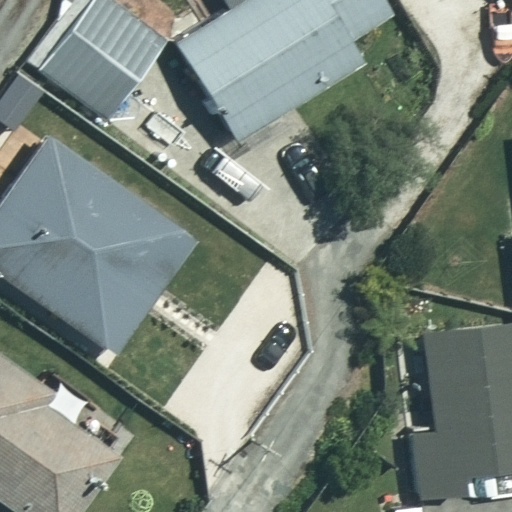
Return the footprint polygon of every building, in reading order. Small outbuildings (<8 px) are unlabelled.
[(182,19),(158,0),(69,0),(26,55),(104,117),(182,19)] [(241,0),(177,44),(239,135),(338,67),(357,94),(398,67),(372,29),(393,15),(382,0),(241,0)] [(179,252),(36,150),(0,201),(0,269),(110,348),(179,252)] [(219,343),(165,304),(115,372),(169,412),(219,343)] [(511,316),(424,324),(433,424),(410,426),(416,495),(459,491),(458,472),(511,467),(511,316)] [(0,354),(0,496),(23,511),(71,511),(114,451),(73,423),(88,401),(58,380),(52,390),(0,354)]
